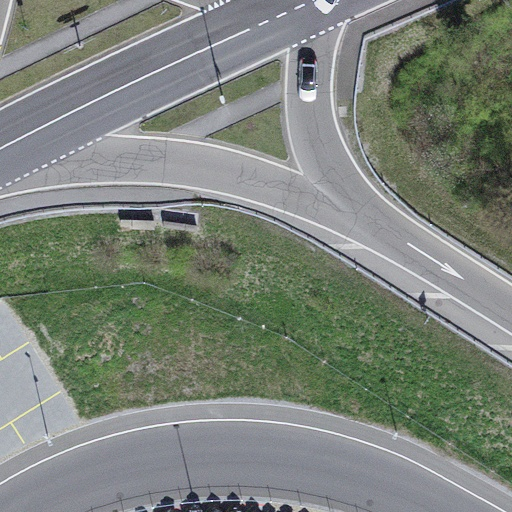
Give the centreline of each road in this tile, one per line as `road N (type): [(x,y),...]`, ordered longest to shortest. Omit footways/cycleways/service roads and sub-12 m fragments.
road 1 (motorway): [(0,172),(95,160),(190,165),(355,213)]
road 2 (primary): [(299,8),(0,151)]
road 3 (motorway): [(321,0),(310,106),(322,156),(355,213)]
road 4 (motorway): [(355,213),(511,314)]
